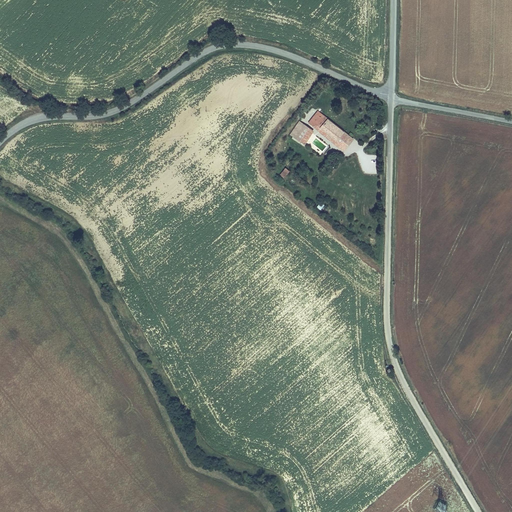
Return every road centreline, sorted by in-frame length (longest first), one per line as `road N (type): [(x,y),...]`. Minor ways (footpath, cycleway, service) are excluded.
road 1 (tertiary): [(391,97),(390,346),(406,390),(477,511)]
road 2 (tertiary): [(391,97),(285,53),(226,44),(119,108),(38,118),(0,142)]
road 3 (tertiary): [(511,121),(391,97)]
